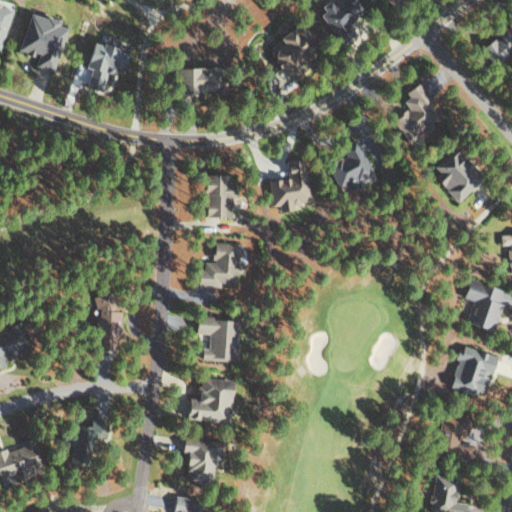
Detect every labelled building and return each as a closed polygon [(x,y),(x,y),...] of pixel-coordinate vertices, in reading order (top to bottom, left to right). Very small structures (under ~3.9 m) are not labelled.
[(351,0),(324,0),(312,8),(337,44),(352,34),(342,19),(358,9),(351,0)] [(0,42),(8,6),(0,4),(0,42)] [(14,50),(33,55),(30,66),(49,71),(60,26),(52,25),(53,20),(23,13),(14,50)] [(477,48),(493,67),(511,51),(511,19),(494,34),(477,48)] [(301,68),(297,63),(308,55),(300,45),(307,40),(294,22),(272,37),(277,44),(266,51),(285,79),(301,68)] [(82,85),(98,88),(102,70),(120,74),(125,50),(85,43),(80,67),(86,68),(82,85)] [(173,97),(193,96),(193,91),(216,90),(215,66),(172,68),(173,97)] [(389,119),(405,141),(436,119),(423,102),(428,98),(416,81),(402,91),(406,96),(400,101),(405,108),(389,119)] [(334,188),(343,183),(346,189),(357,184),(355,180),(368,174),(352,138),(336,146),(340,155),(322,163),(334,188)] [(455,200),(476,179),(459,162),(458,163),(445,150),(425,170),(455,200)] [(264,180),(267,206),(276,205),(276,211),(290,209),(289,203),(306,201),(300,158),(281,161),(283,178),(264,180)] [(225,217),(226,175),(197,174),(197,195),(200,195),(199,216),(225,217)] [(511,232),(497,233),(497,245),(504,244),(506,273),(511,272),(511,232)] [(237,243),(209,242),(208,261),(200,261),(199,269),(193,268),(192,285),(216,286),(216,282),(233,283),(233,272),(239,272),(240,262),(236,262),(237,243)] [(502,292),(466,278),(459,296),(470,301),(462,322),(487,331),(502,292)] [(116,311),(101,311),(101,299),(92,299),(90,349),(115,350),(116,311)] [(197,360),(233,361),(234,336),(225,336),(226,317),(191,315),(190,333),(205,334),(204,348),(198,347),(197,360)] [(0,359),(0,357),(22,351),(14,322),(4,325),(5,329),(0,330),(0,367),(2,366),(0,359)] [(445,386),(477,396),(490,354),(458,344),(453,358),(454,359),(445,386)] [(225,422),(227,379),(194,377),(193,398),(181,398),(180,420),(225,422)] [(432,454),(468,461),(471,445),(455,443),(457,433),(464,434),(467,417),(439,412),(432,454)] [(65,463),(82,466),(86,438),(100,440),(102,423),(87,421),(86,427),(70,425),(69,432),(61,431),(59,443),(68,445),(65,463)] [(207,484),(214,442),(178,436),(176,451),(184,452),(180,480),(207,484)] [(0,450),(0,477),(8,475),(9,478),(39,470),(30,438),(17,441),(18,445),(0,450)] [(460,511),(462,503),(450,501),(453,478),(430,475),(425,511),(460,511)] [(201,511),(204,502),(171,495),(167,511),(170,511),(169,511),(201,511)]
